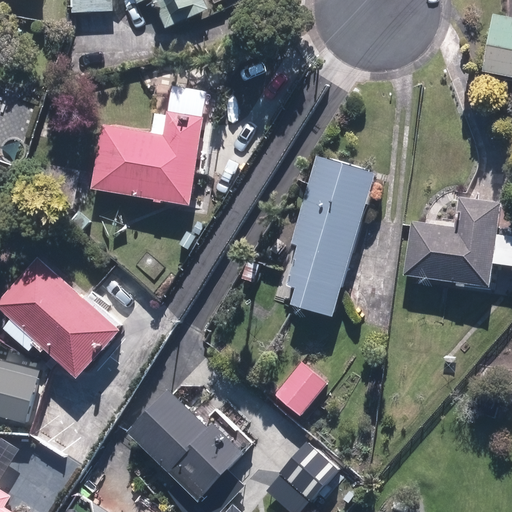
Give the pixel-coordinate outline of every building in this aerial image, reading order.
[(73,0),(73,10),(119,11),(119,0),(73,0)] [(143,0),(144,2),(148,0),(161,0),(174,26),(217,7),(213,0),(143,0)] [(511,12),(504,11),(493,69),(511,72),(511,12)] [(178,108),(174,132),(111,122),(101,186),(201,203),(216,114),(178,108)] [(322,153),(298,240),(306,242),(295,282),(307,285),(302,301),(346,312),(385,170),(344,159),(322,153)] [(503,283),(511,200),(467,195),(464,225),(418,220),(412,273),(503,283)] [(131,328),(47,255),(6,301),(90,374),(131,328)] [(205,336),(183,324),(177,379),(202,382),(205,336)] [(0,357),(0,412),(36,421),(49,370),(0,357)] [(282,393),(307,413),(335,379),(310,358),(282,393)] [(258,448),(223,417),(218,423),(177,386),(137,431),(213,498),(258,448)] [(347,464),(315,438),(286,473),(318,499),(347,464)] [(32,511),(14,501),(18,494),(0,483),(0,511),(32,511)] [(110,511),(81,495),(71,511),(110,511)] [(254,511),(242,501),(232,511),(254,511)]
